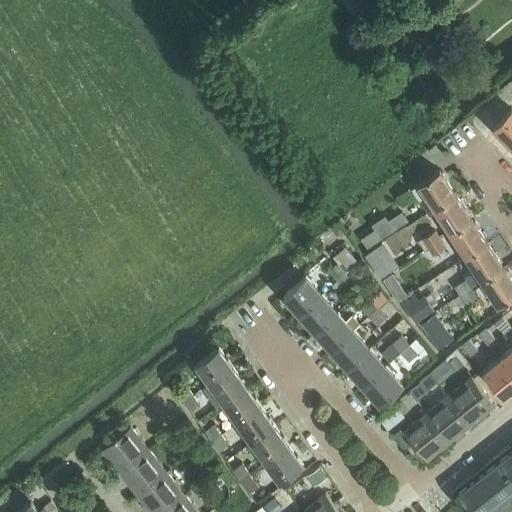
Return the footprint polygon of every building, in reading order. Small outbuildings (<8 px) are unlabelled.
[(492,125),(511,145),(511,112),(508,108),(492,125)] [(416,183),(432,207),(453,194),(436,169),(416,183)] [(409,187),(397,195),(403,204),(415,196),(409,187)] [(432,207),(448,231),(468,218),(453,194),(432,207)] [(401,211),(389,219),(395,229),(408,220),(401,211)] [(448,231),(463,255),(484,242),(468,218),(448,231)] [(374,229),(361,238),(368,247),(380,239),(374,229)] [(424,236),(429,244),(440,236),(436,229),(424,236)] [(446,245),(440,236),(429,244),(434,253),(446,245)] [(463,255),(479,279),(500,266),(484,242),(463,255)] [(328,271),(336,279),(357,260),(344,245),(332,256),(338,262),(328,271)] [(357,260),(336,279),(345,290),(355,281),(345,271),(358,260),(357,260)] [(511,292),(511,284),(500,266),(479,279),(495,304),(511,292)] [(282,293),(299,312),(320,293),(303,274),(282,293)] [(455,285),(459,292),(471,284),(467,278),(455,285)] [(478,294),(471,284),(459,292),(460,293),(463,297),(464,298),(466,302),(478,294)] [(361,307),(368,315),(387,297),(380,290),(361,307)] [(320,293),(299,312),(315,330),(336,311),(320,293)] [(460,293),(447,302),(450,307),(464,298),(463,297),(460,293)] [(387,297),(368,315),(376,325),(385,317),(378,308),(388,299),(387,297)] [(418,299),(406,307),(416,321),(427,313),(418,299)] [(336,311),(315,330),(331,348),(360,322),(353,313),(344,320),(336,311)] [(433,314),(420,323),(429,336),(442,326),(433,314)] [(495,322),(504,333),(511,327),(502,316),(495,322)] [(360,322),(331,348),(347,366),(368,347),(352,330),(361,322),(360,322)] [(486,327),(479,333),(487,344),(495,338),(486,327)] [(401,334),(392,342),(400,351),(409,343),(401,334)] [(416,337),(400,351),(409,361),(425,347),(416,337)] [(462,344),(470,355),(478,349),(469,338),(462,344)] [(194,363),(208,383),(232,366),(217,346),(194,363)] [(511,346),(498,358),(511,375),(511,346)] [(368,347),(347,366),(363,384),(384,365),(368,347)] [(456,349),(443,359),(444,360),(453,371),(454,372),(466,362),(456,349)] [(501,394),(511,385),(511,375),(498,358),(482,370),(501,394)] [(401,384),(384,365),(363,384),(380,402),(401,384)] [(208,383),(222,402),(246,386),(232,366),(208,383)] [(429,372),(418,381),(419,383),(426,391),(437,382),(429,372)] [(447,394),(470,422),(492,404),(469,375),(447,394)] [(176,392),(182,401),(193,394),(187,385),(176,392)] [(222,402),(236,422),(260,405),(246,386),(222,402)] [(408,391),(391,406),(399,416),(417,402),(408,391)] [(182,401),(190,412),(201,405),(193,394),(182,401)] [(425,411),(448,440),(470,422),(447,394),(425,411)] [(236,422),(250,441),(274,425),(260,405),(236,422)] [(425,458),(448,440),(425,411),(402,429),(425,458)] [(204,431),(210,440),(221,432),(215,423),(204,431)] [(115,438),(101,449),(118,471),(147,448),(130,426),(123,431),(118,424),(109,430),(114,436),(115,438)] [(250,441),(264,461),(287,444),(274,425),(250,441)] [(210,440),(218,451),(229,443),(221,432),(210,440)] [(264,461),(273,473),(270,476),(275,483),(278,481),(302,464),(287,444),(264,461)] [(509,446),(495,456),(511,476),(511,445),(510,447),(509,446)] [(147,448),(118,471),(136,493),(165,470),(147,448)] [(199,448),(189,456),(195,463),(204,455),(199,448)] [(484,468),(476,474),(506,511),(511,506),(511,500),(509,496),(511,494),(511,476),(495,456),(482,466),(484,468)] [(232,470),(238,479),(249,471),(243,462),(232,470)] [(165,470),(136,493),(151,511),(158,511),(183,493),(165,470)] [(238,479),(246,490),(257,482),(249,471),(238,479)] [(457,489),(455,491),(471,511),(489,511),(490,511),(505,511),(506,511),(476,474),(469,480),(467,478),(456,487),(457,489)] [(310,490),(302,479),(288,490),(296,501),(310,490)] [(301,510),(302,511),(340,511),(324,491),(301,510)] [(198,511),(183,493),(158,511),(198,511)] [(274,497),(264,505),(269,511),(276,511),(282,507),(274,497)] [(12,511),(50,511),(57,506),(52,499),(44,506),(43,505),(37,509),(29,499),(12,511)]
